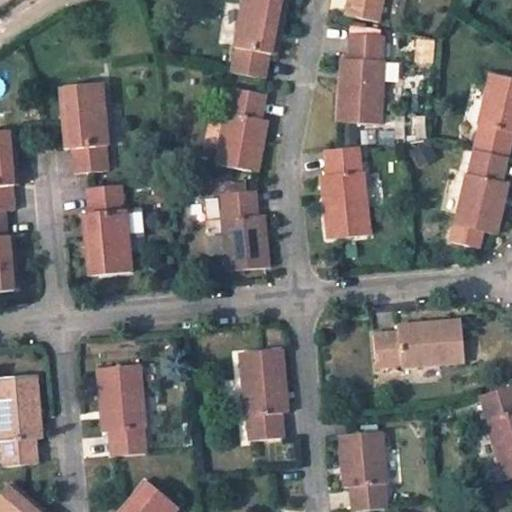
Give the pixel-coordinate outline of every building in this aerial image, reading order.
[(285,0),(243,0),(234,46),(236,47),(231,71),(263,78),(268,54),(276,55),(285,0)] [(347,0),(344,15),(379,22),(382,0),(347,0)] [(382,36),(349,34),(347,59),(342,59),(339,122),(379,124),(383,61),(380,61),(382,36)] [(511,132),(511,79),(489,74),(477,124),(479,124),(474,149),(507,157),(511,132)] [(101,82),(58,87),(63,149),(71,148),(73,173),(107,170),(105,145),(107,145),(101,82)] [(264,94),(232,88),(227,111),(226,111),(216,163),(258,171),(268,120),(260,119),(264,94)] [(13,130),(0,131),(0,211),(4,211),(13,210),(10,185),(18,185),(13,130)] [(358,147),(324,151),(326,175),(320,176),(328,239),(368,234),(362,171),(360,172),(358,147)] [(454,224),(496,233),(507,183),(501,181),(507,157),(474,149),(469,174),(466,173),(454,224)] [(119,186),(86,190),(88,212),(81,213),(87,275),(131,270),(125,209),(121,209),(119,186)] [(254,190),(220,194),(223,218),(221,218),(226,270),(269,265),(264,214),(257,214),(254,190)] [(0,290),(17,289),(12,235),(5,236),(4,211),(0,211),(0,290)] [(398,331),(374,332),(376,367),(402,365),(402,367),(464,362),(460,320),(398,324),(398,331)] [(281,349),(240,352),(245,415),(246,415),(248,441),(283,438),(281,413),(287,412),(281,349)] [(139,364),(99,368),(103,432),(109,431),(111,456),(145,453),(142,428),(144,428),(139,364)] [(36,375),(0,377),(0,442),(2,467),(36,463),(35,440),(41,439),(36,375)] [(511,385),(479,396),(486,420),(485,421),(503,480),(511,477),(511,385)] [(382,431),(340,435),(343,487),(350,487),(351,511),(386,508),(384,483),(386,483),(382,431)] [(173,511),(177,508),(143,481),(118,511),(173,511)] [(44,511),(9,482),(0,493),(0,511),(44,511)]
